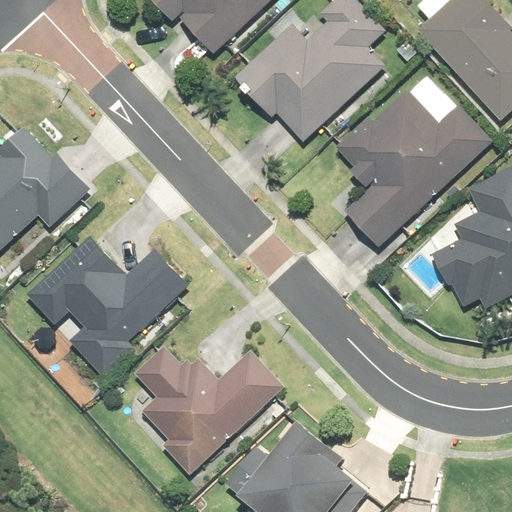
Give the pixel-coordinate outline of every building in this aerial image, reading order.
[(150,0),(174,25),(180,19),(214,56),(274,0),(150,0)] [(293,26),(235,79),(273,119),(277,115),(304,144),(387,68),(369,49),(387,33),(356,0),(336,0),(321,15),(328,23),(308,42),(293,26)] [(430,21),(418,32),(500,122),(511,111),(511,34),(511,33),(511,32),(511,31),(483,0),(426,0),(418,8),(430,21)] [(369,118),(336,148),(355,168),(350,172),(366,189),(371,185),(372,188),(345,213),(379,249),(493,144),(459,107),(457,109),(428,78),(411,94),(408,91),(373,122),(369,118)] [(0,252),(39,217),(49,229),(91,192),(58,155),(53,159),(24,128),(0,149),(0,157),(2,160),(0,161),(0,252)] [(463,241),(432,256),(449,288),(453,286),(464,309),(481,301),(486,311),(511,297),(511,168),(468,191),(479,213),(455,226),(463,241)] [(92,238),(27,296),(55,327),(70,314),(84,329),(70,342),(104,379),(136,351),(128,342),(189,288),(155,251),(127,277),(92,238)] [(219,381),(199,359),(192,365),(188,361),(182,366),(165,348),(135,375),(157,399),(142,412),(169,442),(163,447),(191,477),(286,390),(252,352),(219,381)] [(238,496),(236,499),(253,511),(352,511),(367,493),(337,470),(343,462),(296,425),(269,459),(256,449),(227,487),(238,496)]
